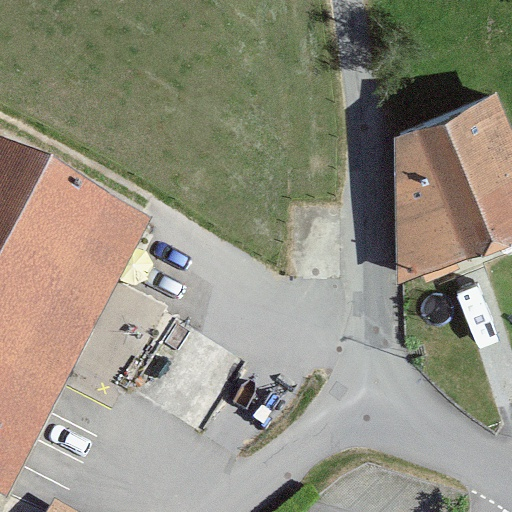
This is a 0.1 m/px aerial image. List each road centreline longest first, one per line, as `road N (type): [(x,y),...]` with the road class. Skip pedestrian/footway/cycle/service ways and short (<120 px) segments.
road 1 (residential): [(348,0),(362,132),(370,395)]
road 2 (residential): [(370,395),(231,511)]
road 3 (residential): [(370,395),(511,472)]
